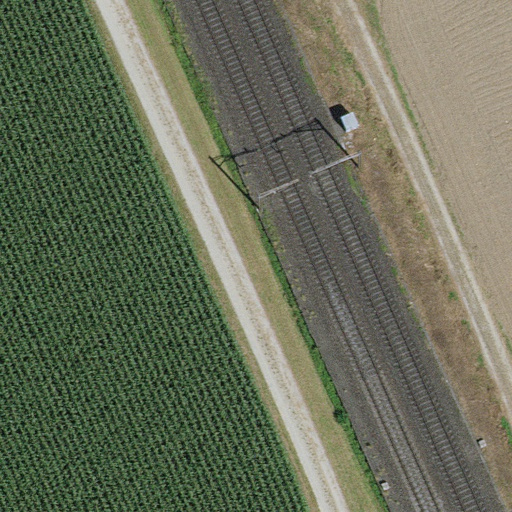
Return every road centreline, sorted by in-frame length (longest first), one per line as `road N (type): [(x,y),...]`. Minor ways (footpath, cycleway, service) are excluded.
road 1 (track): [(110,0),(232,267),(329,511)]
road 2 (track): [(342,0),(511,409)]
